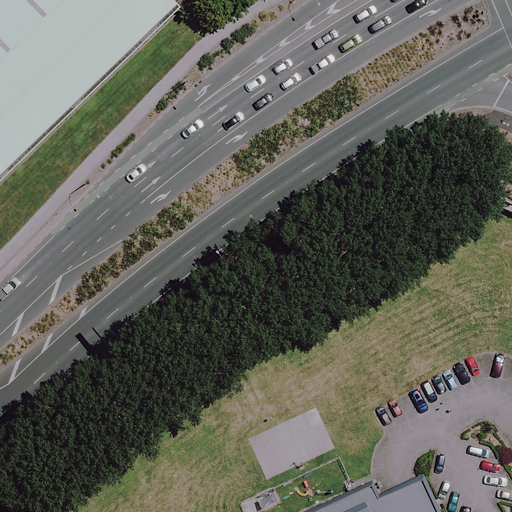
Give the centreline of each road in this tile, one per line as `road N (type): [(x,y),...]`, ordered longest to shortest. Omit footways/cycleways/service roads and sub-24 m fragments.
road 1 (primary): [(461,73),(366,127),(174,261),(0,412)]
road 2 (primary): [(0,311),(176,152),(383,11)]
